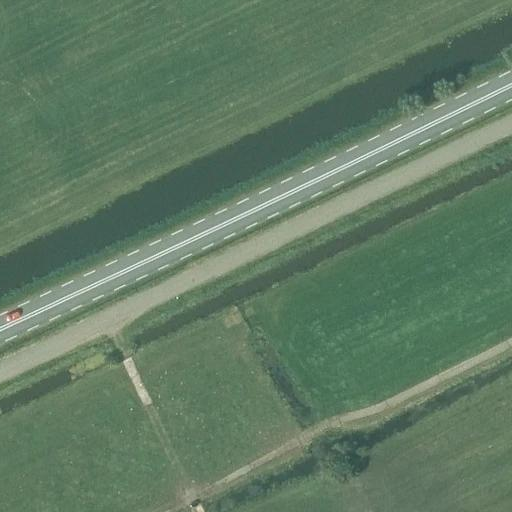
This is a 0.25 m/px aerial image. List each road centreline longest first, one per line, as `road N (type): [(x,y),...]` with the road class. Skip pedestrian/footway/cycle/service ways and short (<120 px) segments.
road 1 (unclassified): [(0,372),(511,124)]
road 2 (secondary): [(0,330),(511,84)]
road 3 (track): [(511,340),(385,406),(332,422),(166,511)]
